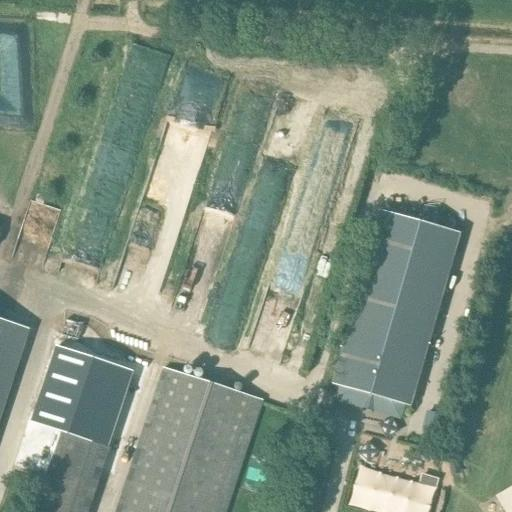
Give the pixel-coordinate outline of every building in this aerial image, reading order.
[(369,332),(427,349),(461,234),(383,212),(355,310),(374,316),(369,332)] [(411,407),(427,349),(369,332),(374,316),(355,310),(333,385),(411,407)] [(0,412),(27,329),(0,320),(0,412)] [(89,511),(98,485),(110,449),(86,441),(106,380),(129,388),(134,372),(86,356),(49,468),(34,511),(89,511)] [(226,511),(264,400),(163,367),(115,511),(226,511)] [(426,511),(428,504),(435,506),(440,486),(355,467),(346,507),(370,511),(426,511)]
